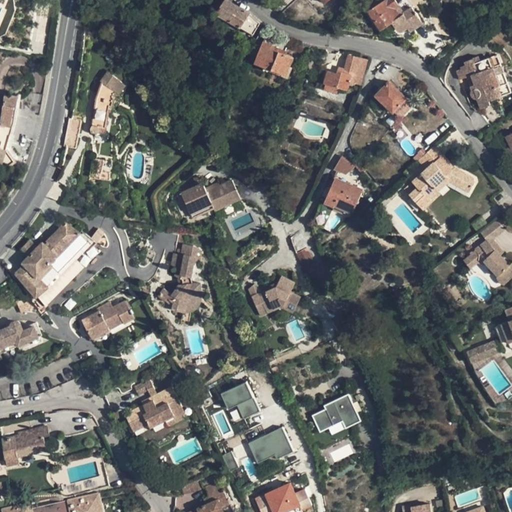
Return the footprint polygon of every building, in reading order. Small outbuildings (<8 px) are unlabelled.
[(231,2),(226,0),(225,0),(217,14),(253,35),(260,23),(250,13),(231,2)] [(421,19),(413,7),(404,13),(395,0),(386,0),(369,11),(381,30),(393,22),(399,31),(400,31),(402,31),(404,30),(408,28),(421,19)] [(399,0),(397,2),(404,13),(413,7),(408,0),(399,0)] [(424,23),(421,19),(408,28),(411,32),(424,23)] [(474,30),(478,27),(473,19),(468,23),(470,26),(471,26),(474,30)] [(285,45),(265,37),(255,63),(287,74),(294,57),(282,53),(285,45)] [(457,70),(460,80),(472,75),(475,84),(471,86),(472,90),(471,91),(471,93),(471,95),(472,96),(474,98),(477,98),(481,108),(490,104),(489,101),(511,92),(497,54),(480,61),(478,56),(473,57),(473,58),(465,62),(466,65),(461,66),(461,69),(457,70)] [(360,84),(367,59),(349,55),(345,69),(339,67),(337,73),(328,71),(325,83),(326,83),(339,86),(347,89),(350,81),(360,84)] [(123,83),(108,72),(101,81),(103,82),(97,100),(93,125),(93,127),(91,128),(91,130),(93,132),(95,132),(97,132),(98,132),(105,132),(109,112),(110,106),(112,106),(115,97),(114,97),(116,92),(123,83)] [(407,98),(389,81),(376,95),(394,112),(407,98)] [(126,86),(123,83),(116,92),(120,95),(126,86)] [(339,86),(326,83),(324,89),(337,92),(339,86)] [(18,97),(5,94),(0,122),(0,162),(10,165),(15,162),(6,149),(13,125),(18,97)] [(76,148),(82,120),(70,117),(64,146),(76,148)] [(197,131),(194,138),(205,144),(209,137),(197,131)] [(435,145),(418,160),(426,169),(412,182),(418,187),(409,195),(416,202),(424,195),(421,191),(430,182),(438,191),(450,180),(470,191),(475,181),(474,180),(474,179),(474,178),(473,177),(456,168),(455,167),(452,170),(447,164),(448,163),(442,156),(444,154),(435,145)] [(455,167),(444,154),(442,156),(448,163),(447,164),(452,170),(455,167)] [(355,166),(343,156),(335,169),(346,174),(355,166)] [(367,167),(357,156),(352,163),(353,164),(362,173),(367,167)] [(95,159),(92,177),(110,179),(110,172),(102,171),(104,161),(95,159)] [(363,190),(335,178),(325,202),(334,206),(335,204),(351,211),(353,212),(363,190)] [(215,210),(241,198),(232,179),(219,185),(207,191),(206,188),(203,182),(181,192),(193,217),(214,208),(215,210)] [(418,187),(412,182),(404,189),(409,195),(418,187)] [(438,191),(430,182),(421,191),(424,195),(416,202),(417,203),(423,210),(440,194),(438,191)] [(207,191),(219,185),(218,183),(206,188),(207,191)] [(351,211),(335,204),(334,206),(350,213),(351,211)] [(487,222),(481,215),(472,224),(477,230),(487,222)] [(506,230),(497,219),(481,232),(485,238),(486,239),(487,240),(490,242),(493,239),(506,230)] [(29,289),(67,249),(86,236),(89,236),(84,231),(83,233),(68,221),(46,243),(44,241),(22,263),(24,265),(17,273),(29,289)] [(67,249),(73,259),(75,256),(79,261),(83,268),(96,255),(86,236),(67,249)] [(89,236),(86,236),(96,255),(99,251),(94,246),(98,242),(89,236)] [(31,255),(39,246),(32,239),(24,248),(31,255)] [(504,284),(511,276),(511,262),(509,265),(499,254),(496,249),(499,246),(493,239),(490,242),(487,240),(475,249),(479,254),(479,263),(487,263),(499,276),(497,277),(498,280),(500,281),(501,283),(503,284),(504,284)] [(104,247),(98,242),(94,246),(99,251),(104,247)] [(173,307),(172,310),(179,312),(188,313),(193,311),(197,308),(200,304),(202,300),(203,296),(202,283),(193,284),(192,277),(194,263),(196,261),(200,262),(202,250),(192,245),(184,243),(182,250),(177,248),(176,254),(174,253),(172,265),(177,266),(175,276),(178,277),(181,277),(183,279),(183,284),(179,284),(172,294),(164,288),(158,296),(165,302),(165,301),(167,298),(173,302),(173,307)] [(314,264),(306,248),(296,253),(305,270),(314,264)] [(67,249),(29,289),(36,298),(59,278),(61,270),(72,259),(73,259),(67,249)] [(479,254),(475,249),(470,253),(471,254),(464,260),(470,268),(477,263),(479,263),(479,254)] [(263,304),(267,313),(281,307),(293,313),(301,299),(290,293),(295,284),(281,277),(276,288),(267,293),(266,291),(266,292),(258,295),(252,298),(256,307),(263,304)] [(266,292),(266,291),(267,293),(276,288),(279,283),(265,290),(266,292)] [(248,290),(252,298),(258,295),(254,285),(248,290)] [(28,298),(16,303),(21,314),(35,307),(28,298)] [(173,302),(167,298),(165,301),(173,307),(173,302)] [(113,307),(110,301),(98,308),(99,311),(108,326),(122,318),(124,322),(125,323),(135,317),(125,301),(113,307)] [(263,304),(256,307),(260,316),(267,313),(263,304)] [(108,326),(99,311),(83,320),(93,339),(110,329),(108,326)] [(122,318),(108,326),(110,329),(124,322),(122,318)] [(511,320),(495,327),(503,346),(509,344),(510,347),(511,347),(511,320)] [(39,337),(34,326),(23,331),(20,324),(19,322),(16,321),(14,322),(12,323),(11,324),(10,326),(9,327),(17,346),(39,337)] [(9,327),(0,330),(0,352),(1,354),(17,346),(9,327)] [(500,352),(495,340),(491,342),(496,353),(500,352)] [(496,353),(491,342),(467,351),(471,362),(488,356),(496,353)] [(488,356),(471,362),(475,372),(490,362),(488,356)] [(150,379),(134,387),(139,395),(148,390),(154,387),(150,379)] [(260,410),(247,382),(222,394),(228,409),(237,404),(244,418),(260,410)] [(125,414),(134,431),(149,423),(150,427),(165,419),(175,415),(172,409),(182,405),(173,386),(157,394),(151,397),(142,402),(144,405),(125,414)] [(157,394),(154,387),(148,390),(151,397),(157,394)] [(207,387),(191,395),(195,404),(211,397),(207,387)] [(361,420),(348,395),(324,406),(326,409),(313,415),(320,431),(343,421),(346,427),(361,420)] [(182,405),(172,409),(175,415),(165,419),(169,426),(188,416),(182,405)] [(49,435),(47,426),(33,429),(35,438),(43,436),(49,435)] [(293,451),(282,428),(249,443),(258,462),(276,454),(278,458),(293,451)] [(18,433),(19,436),(3,439),(6,459),(18,456),(40,451),(39,447),(46,445),(43,436),(35,438),(33,429),(18,433)] [(222,454),(230,470),(239,466),(231,450),(222,454)] [(18,456),(6,459),(7,465),(19,463),(18,456)] [(0,495),(8,494),(6,480),(0,481),(0,495)] [(202,506),(189,511),(223,511),(222,508),(230,504),(224,490),(219,492),(215,483),(206,487),(210,496),(204,499),(206,504),(202,506)] [(289,483),(255,499),(261,511),(285,511),(300,505),(303,511),(313,506),(305,489),(294,494),(289,483)] [(100,511),(96,493),(31,508),(30,504),(2,510),(2,511),(100,511)]
